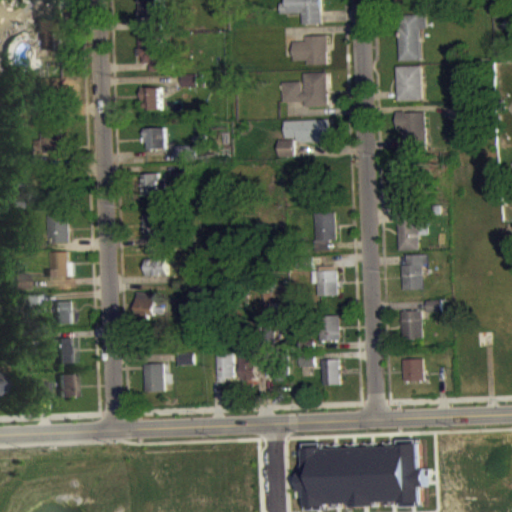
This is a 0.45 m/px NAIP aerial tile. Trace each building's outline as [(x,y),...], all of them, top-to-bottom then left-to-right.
[(423,12),(422,0),(401,0),(402,13),(423,12)] [(283,23),(303,22),(304,33),(323,32),(322,1),(287,2),(288,11),(283,12),(283,23)] [(140,5),(141,30),(149,30),(149,38),(163,38),(162,21),(158,21),(158,5),(140,5)] [(402,70),(422,69),(422,38),(428,37),(427,23),(400,24),(402,70)] [(61,40),(60,26),(38,27),(39,60),(45,60),(45,40),(61,40)] [(46,60),(62,60),(62,41),(46,41),(46,60)] [(152,72),(151,80),(165,81),(166,45),(140,45),(140,65),(144,65),(144,72),(152,72)] [(329,73),(328,45),(307,45),(307,50),(295,51),(295,70),(308,70),(308,73),(329,73)] [(424,109),(424,74),(399,75),(399,110),(424,109)] [(305,82),(305,90),(284,91),(285,111),(307,111),(307,116),(331,115),(329,81),(305,82)] [(199,95),(199,83),(184,83),(184,95),(199,95)] [(44,120),(60,120),(61,92),(45,92),(44,120)] [(164,119),(164,96),(145,96),(145,119),(164,119)] [(427,120),(400,121),(401,158),(421,157),(420,138),(427,137),(427,120)] [(286,130),(287,149),(280,149),(281,166),(297,166),(297,151),(331,150),(331,129),(286,130)] [(146,158),(168,158),(168,136),(146,137),(146,158)] [(43,139),(44,148),(35,149),(36,163),(65,162),(64,138),(43,139)] [(200,170),(200,154),(177,155),(177,170),(200,170)] [(398,171),(398,203),(418,203),(418,171),(398,171)] [(186,187),(197,188),(198,172),(186,172),(186,187)] [(161,182),(144,183),(144,205),(162,205),(161,182)] [(421,259),(421,244),(428,244),(427,216),(399,217),(401,259),(421,259)] [(338,221),(317,222),(318,249),(338,249),(338,221)] [(71,223),(49,224),(50,251),(71,251),(71,223)] [(146,247),(164,247),(163,223),(145,223),(146,247)] [(53,277),(45,278),(46,286),(71,285),(70,261),(53,261),(53,277)] [(426,264),(408,263),(408,273),(405,273),(404,298),(426,298),(426,264)] [(147,285),(169,285),(169,267),(147,267),(147,285)] [(314,280),(314,293),(320,292),(320,305),(340,304),(340,279),(314,280)] [(27,297),(27,282),(13,282),(12,296),(27,297)] [(158,303),(139,301),(136,324),(155,326),(158,303)] [(56,333),(74,332),(73,310),(55,311),(56,333)] [(404,347),(426,346),(425,320),(403,320),(404,347)] [(322,325),(322,350),(342,350),(341,324),(322,325)] [(493,341),(479,341),(479,355),(493,355),(493,341)] [(57,373),(75,372),(74,347),(56,347),(57,373)] [(241,390),(258,389),(257,359),(240,360),(241,390)] [(236,389),(235,361),(218,361),(219,390),(236,389)] [(196,373),(195,362),(179,362),(179,373),(196,373)] [(317,376),(317,364),(302,364),(302,376),(317,376)] [(406,391),(427,390),(426,367),(405,368),(406,391)] [(325,394),(343,393),(342,368),(325,369),(325,394)] [(146,373),(147,401),(167,400),(166,372),(146,373)] [(273,389),(288,389),(289,374),(274,374),(273,389)] [(75,383),(58,383),(58,405),(76,405),(75,383)] [(49,406),(48,391),(38,391),(39,406),(49,406)] [(307,457),(308,511),(405,511),(425,511),(422,452),(307,457)]
